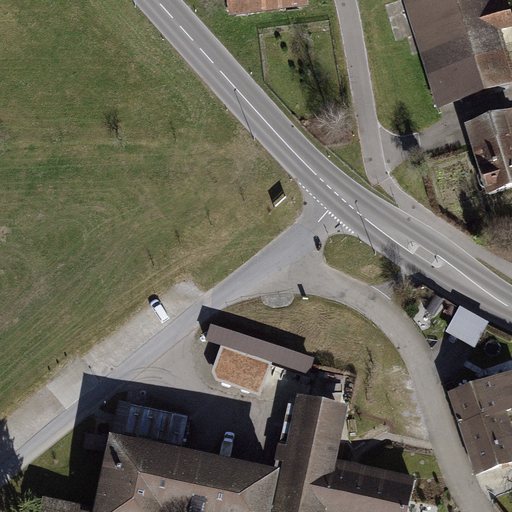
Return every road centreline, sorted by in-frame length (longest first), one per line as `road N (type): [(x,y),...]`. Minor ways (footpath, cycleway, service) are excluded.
road 1 (unclassified): [(274,256),(0,478)]
road 2 (residential): [(479,511),(399,328),(351,291),(274,256)]
road 3 (tertiary): [(341,196),(156,0)]
road 4 (tertiary): [(511,308),(341,196)]
road 5 (residential): [(345,0),(373,158)]
